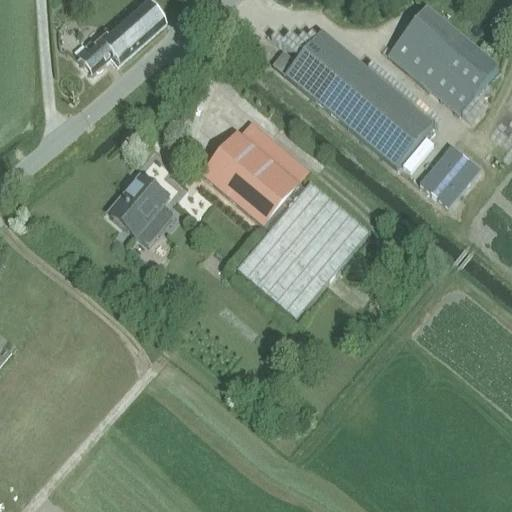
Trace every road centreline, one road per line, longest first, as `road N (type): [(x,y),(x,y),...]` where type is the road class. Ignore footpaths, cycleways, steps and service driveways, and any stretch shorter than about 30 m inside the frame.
road 1 (unclassified): [(0,190),(218,0)]
road 2 (track): [(53,147),(42,0)]
